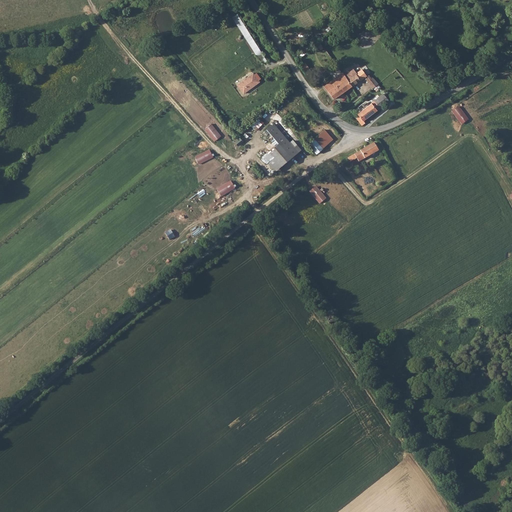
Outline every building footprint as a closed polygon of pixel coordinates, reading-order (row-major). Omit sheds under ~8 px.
[(238,13),(233,16),(257,56),(262,53),(238,13)] [(307,73),(314,69),(308,61),(302,65),(307,73)] [(346,75),(345,76),(352,85),(367,74),(363,68),(357,73),(354,69),(346,75)] [(343,72),(324,86),(333,98),(352,85),(345,76),(346,75),(343,72)] [(259,82),(252,73),(242,81),(242,82),(241,83),(239,83),(237,85),(243,94),(259,82)] [(369,76),(365,79),(373,89),(373,88),(377,85),(378,85),(373,78),(371,79),(369,76)] [(356,118),(361,125),(364,123),(362,120),(388,101),(383,94),(357,114),(358,116),(356,118)] [(462,110),(453,113),(460,129),(468,126),(462,110)] [(254,128),(261,120),(258,118),(252,126),(254,128)] [(265,129),(278,143),(290,158),(300,149),(296,144),(292,147),(272,123),(265,129)] [(175,137),(181,143),(192,132),(186,126),(175,137)] [(310,140),(307,142),(316,152),(321,148),(313,138),(310,140)] [(373,143),(347,157),(349,162),(356,158),(358,161),(377,151),(373,143)] [(164,180),(158,187),(170,199),(176,192),(164,180)] [(181,221),(188,215),(177,203),(170,209),(181,221)] [(272,221),(286,228),(290,220),(276,213),(272,221)]
